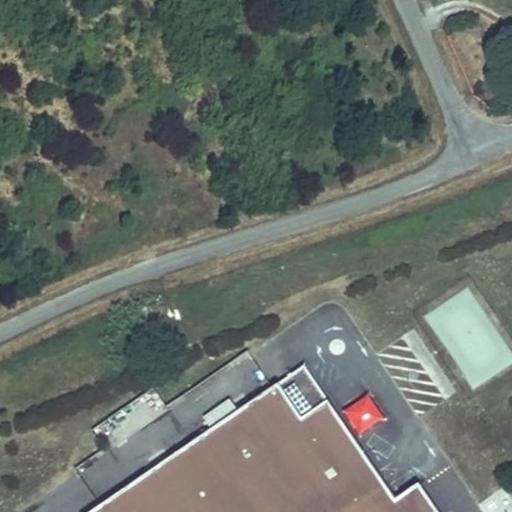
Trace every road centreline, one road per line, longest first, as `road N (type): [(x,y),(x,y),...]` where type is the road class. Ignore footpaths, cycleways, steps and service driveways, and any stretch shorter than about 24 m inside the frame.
road 1 (unclassified): [(0,329),(82,293),(476,160)]
road 2 (unclassified): [(476,160),(404,0)]
